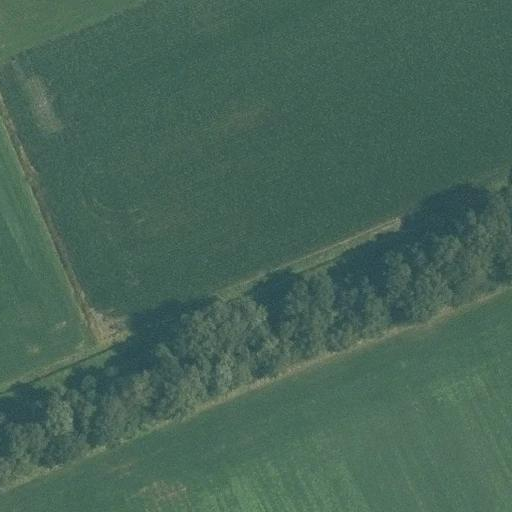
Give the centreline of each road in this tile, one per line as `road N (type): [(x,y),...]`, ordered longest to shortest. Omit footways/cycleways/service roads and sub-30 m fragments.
road 1 (track): [(511,202),(0,409)]
road 2 (track): [(511,340),(88,511)]
